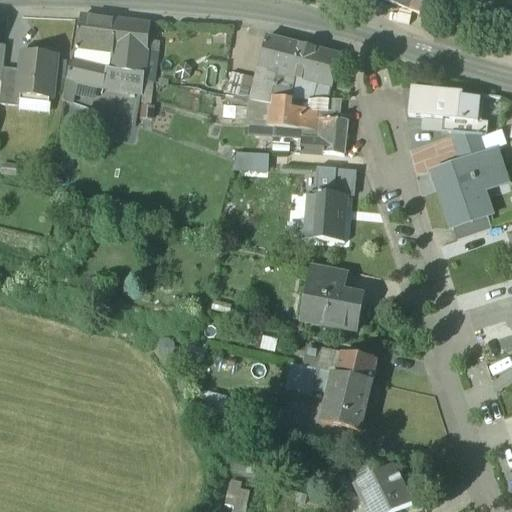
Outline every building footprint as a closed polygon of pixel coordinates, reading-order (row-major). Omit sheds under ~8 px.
[(396,0),(394,5),(411,12),(414,0),(428,0),(429,0),(396,0)] [(429,0),(428,0),(414,0),(411,12),(431,19),(436,3),(429,0)] [(507,0),(465,0),(466,1),(501,13),(507,0)] [(511,0),(507,0),(501,13),(511,16),(511,0)] [(117,23),(81,18),(76,51),(113,57),(117,23)] [(149,27),(117,23),(113,57),(111,71),(144,76),(149,27)] [(280,42),(266,39),(260,66),(273,70),(280,42)] [(299,47),(280,42),(273,70),(292,76),(299,47)] [(339,56),(299,47),(292,76),(306,81),(331,87),(339,56)] [(54,58),(23,54),(22,73),(20,97),(22,98),(50,101),(54,58)] [(106,70),(71,62),(67,80),(103,88),(105,78),(106,70)] [(273,70),(260,66),(255,79),(250,99),(250,101),(261,103),(270,105),(272,99),(291,102),(328,102),(331,87),(306,81),(292,76),(273,70)] [(22,73),(2,71),(0,82),(0,107),(21,109),(22,98),(20,97),(22,73)] [(255,79),(233,74),(228,93),(250,99),(255,79)] [(480,101),(462,99),(462,95),(411,90),(408,118),(449,122),(477,124),(478,123),(480,101)] [(484,97),(462,95),(462,99),(480,101),(478,123),(481,123),(484,97)] [(291,102),(272,99),(270,105),(269,120),(269,127),(289,128),(290,111),(291,102)] [(261,103),(250,101),(249,107),(259,110),(261,103)] [(291,102),(290,111),(302,112),(302,111),(340,115),(342,102),(328,102),(291,102)] [(340,115),(302,111),(302,112),(290,111),(289,128),(313,131),(346,134),(347,122),(339,120),(340,115)] [(477,124),(449,122),(448,134),(451,134),(482,137),(482,139),(482,137),(487,138),(488,124),(481,123),(478,123),(477,124)] [(346,134),(313,131),(312,139),(302,139),(301,145),(299,154),(314,155),(327,154),(343,156),(346,134)] [(482,137),(451,134),(450,136),(460,163),(486,154),(480,139),(482,139),(482,137)] [(460,163),(432,173),(452,230),(454,230),(487,218),(475,184),(504,174),(496,151),(486,154),(460,163)] [(236,154),(232,171),(266,173),(267,156),(236,154)] [(315,195),(333,196),(335,170),(317,169),(315,195)] [(333,196),(315,195),(307,194),(303,240),(344,243),(347,197),(333,196)] [(487,218),(454,230),(458,241),(491,230),(487,218)] [(346,272),(312,265),(308,279),(343,286),(346,272)] [(343,286),(308,279),(305,295),(307,295),(302,321),(353,331),(356,317),(358,315),(361,300),(360,297),(352,296),(349,298),(348,303),(340,302),(343,286)] [(340,355),(319,350),(317,360),(304,357),(302,367),(332,374),(336,375),(340,355)] [(376,363),(340,355),(336,375),(372,383),(376,363)] [(302,367),(291,364),(285,391),(311,397),(313,390),(328,393),(332,374),(302,367)] [(336,375),(332,374),(328,393),(321,423),(360,432),(372,383),(336,375)] [(389,469),(356,487),(367,508),(365,509),(366,511),(398,511),(412,505),(401,484),(405,482),(403,478),(396,482),(389,469)] [(241,490),(242,484),(231,481),(230,485),(225,505),(234,507),(232,511),(245,511),(251,492),(241,490)]
